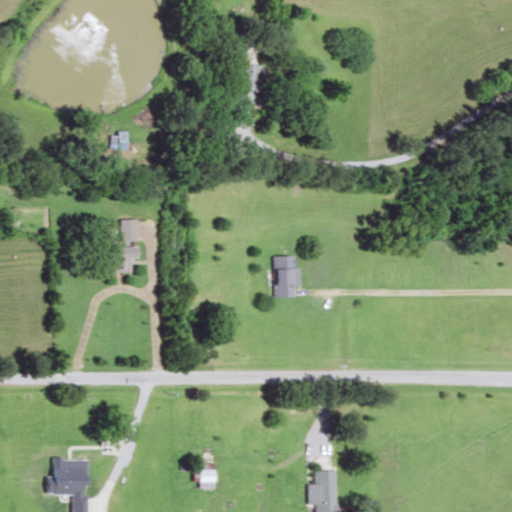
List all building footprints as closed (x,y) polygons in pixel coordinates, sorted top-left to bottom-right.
[(226,89),(231,89),(231,101),(253,101),(253,63),(226,63),(226,89)] [(99,270),(124,270),(124,239),(93,239),(93,257),(99,257),(99,270)] [(290,253),(267,254),(267,294),(291,294),(290,253)] [(175,487),(209,487),(209,462),(175,462),(175,487)] [(308,511),(328,511),(329,469),(308,469),(308,481),(302,481),(302,504),(309,504),(308,511)]
